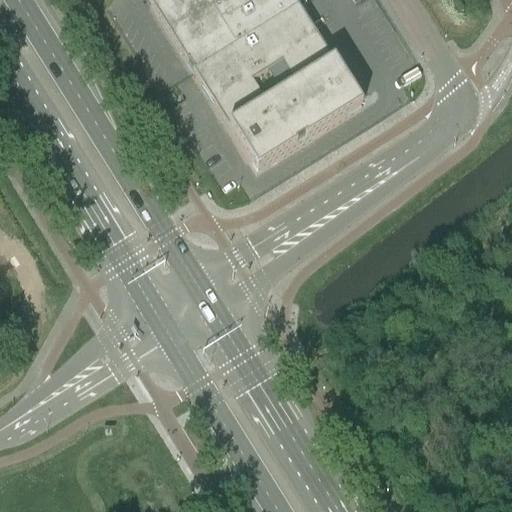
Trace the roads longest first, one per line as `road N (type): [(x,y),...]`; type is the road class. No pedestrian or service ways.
road 1 (primary): [(191,284),(20,0)]
road 2 (unclassified): [(311,227),(454,121),(450,91),(397,0)]
road 3 (primary): [(0,63),(149,311)]
road 4 (primary): [(335,511),(211,317)]
road 5 (primary): [(168,342),(278,511)]
road 6 (unclassified): [(149,311),(69,370),(27,418)]
road 7 (unclassified): [(27,418),(168,342)]
road 8 (unclassified): [(211,317),(252,293),(311,227)]
road 9 (unclassified): [(311,227),(191,284)]
